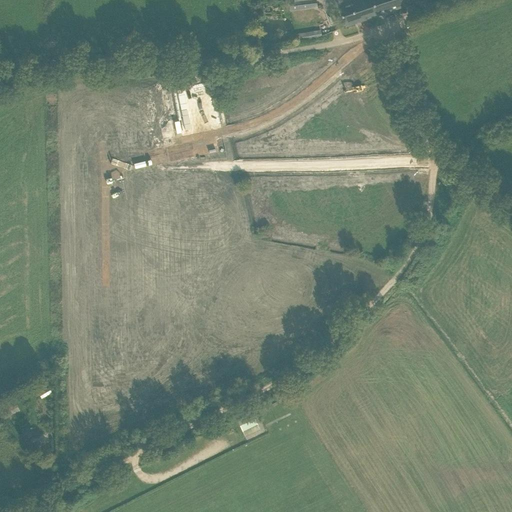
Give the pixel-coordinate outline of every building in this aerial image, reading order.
[(287,0),(289,12),(317,8),(315,0),(287,0)] [(348,0),(350,5),(340,8),(346,26),(346,27),(377,16),(371,0),(348,0)] [(371,0),(377,16),(423,1),(422,0),(371,0)] [(320,30),(296,34),(294,35),(295,43),(297,42),(321,38),(320,30)] [(242,431),(256,424),(251,414),(237,420),(242,431)] [(30,439),(35,451),(50,444),(44,432),(30,439)]
